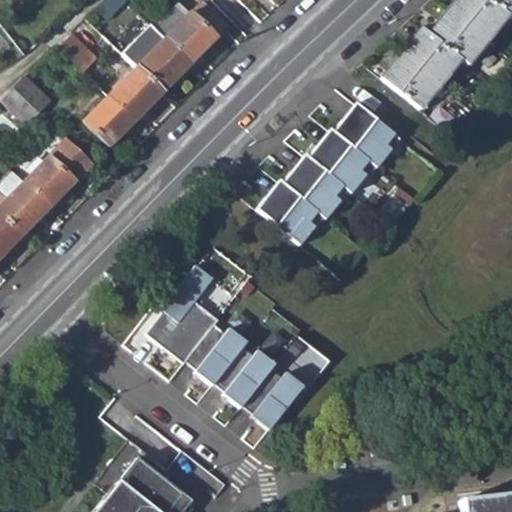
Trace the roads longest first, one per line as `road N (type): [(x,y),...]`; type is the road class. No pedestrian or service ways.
road 1 (secondary): [(44,312),(355,0)]
road 2 (residential): [(264,491),(44,312)]
road 3 (residential): [(511,461),(264,491)]
